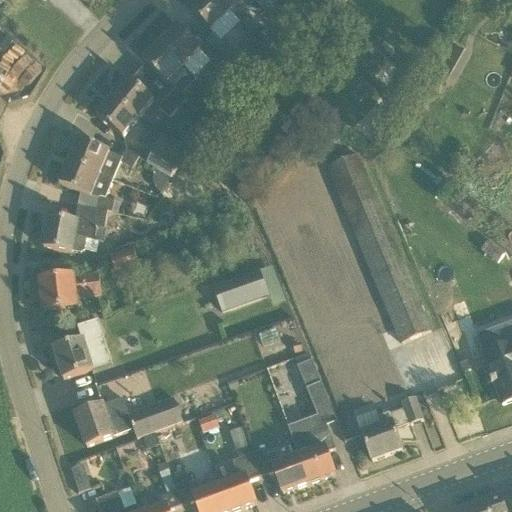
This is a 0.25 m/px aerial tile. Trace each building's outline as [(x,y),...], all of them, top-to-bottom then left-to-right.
[(230,13),(216,0),(205,0),(192,13),(210,32),(209,34),(214,38),(217,36),(223,42),(241,25),(230,13)] [(216,0),(230,13),(243,0),(216,0)] [(279,10),(274,5),(268,0),(252,0),(271,18),(279,10)] [(279,12),(272,19),(290,38),(298,30),(279,12)] [(200,54),(202,52),(178,28),(160,45),(184,69),(195,80),(210,64),(206,60),(200,54)] [(216,51),(221,57),(229,49),(223,42),(217,36),(214,38),(209,44),(216,51)] [(143,62),(167,86),(184,69),(160,45),(143,62)] [(434,79),(447,86),(465,54),(453,47),(434,79)] [(210,64),(217,71),(224,63),(226,62),(221,57),(216,51),(206,60),(210,64)] [(112,99),(139,121),(154,102),(128,80),(112,99)] [(176,91),(167,100),(179,111),(187,101),(176,91)] [(97,118),(123,140),(139,121),(112,99),(97,118)] [(159,110),(170,120),(179,111),(167,100),(159,110)] [(198,127),(187,140),(197,148),(208,135),(198,127)] [(171,179),(186,159),(163,140),(147,165),(171,179)] [(126,154),(122,159),(110,154),(78,141),(69,164),(114,183),(121,165),(132,171),(138,161),(139,159),(127,152),(126,154)] [(359,155),(326,169),(400,346),(434,333),(359,155)] [(188,161),(177,178),(190,187),(202,170),(188,161)] [(59,187),(91,200),(99,201),(97,211),(108,214),(118,216),(121,204),(107,201),(114,183),(69,164),(59,187)] [(81,255),(85,253),(87,242),(95,243),(97,230),(105,232),(108,214),(97,212),(78,209),(75,225),(50,220),(44,250),(72,255),(72,254),(81,255)] [(490,245),(482,255),(498,266),(505,256),(490,245)] [(136,258),(132,247),(108,254),(112,265),(116,276),(139,268),(136,258)] [(450,274),(440,268),(434,278),(431,282),(441,288),(450,274)] [(259,272),(213,289),(222,315),(269,298),(259,272)] [(74,280),(74,279),(41,283),(45,313),(77,309),(76,300),(101,297),(99,277),(74,280)] [(78,328),(83,343),(54,351),(64,382),(93,372),(88,355),(107,349),(98,322),(78,328)] [(511,345),(484,355),(503,407),(511,403),(511,345)] [(131,374),(111,382),(115,392),(135,385),(131,374)] [(306,390),(317,417),(321,426),(336,420),(321,385),(306,390)] [(356,420),(362,436),(372,464),(403,452),(395,432),(409,426),(410,428),(423,423),(415,400),(401,405),(404,411),(378,420),(375,413),(356,420)] [(103,408),(95,411),(76,417),(87,449),(115,439),(134,432),(137,441),(183,425),(174,401),(129,418),(125,420),(120,405),(104,410),(103,408)] [(215,419),(199,424),(203,435),(219,430),(215,419)] [(243,429),(229,433),(237,456),(250,451),(243,429)] [(329,433),(295,445),(299,458),(309,487),(336,477),(328,455),(336,452),(329,433)] [(162,444),(180,494),(178,495),(183,509),(196,504),(198,511),(228,511),(219,488),(201,495),(198,487),(191,489),(173,440),(162,444)] [(238,481),(219,488),(228,511),(240,511),(256,506),(249,485),(261,480),(256,465),(253,456),(232,464),(238,481)] [(277,458),(256,465),(261,480),(275,475),(283,496),(309,487),(299,458),(279,466),(277,458)] [(160,474),(168,498),(157,502),(160,511),(155,511),(173,511),(183,509),(178,495),(177,495),(168,471),(160,474)] [(88,477),(75,481),(79,495),(93,491),(88,477)] [(124,511),(118,494),(115,496),(96,502),(99,511),(138,511),(137,509),(128,511),(124,511)] [(466,511),(505,511),(501,499),(466,511)]
